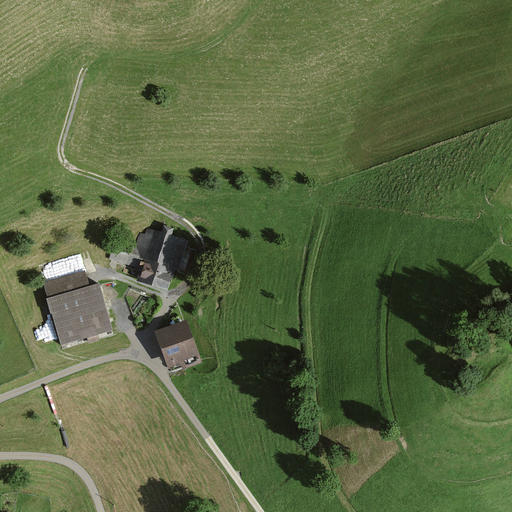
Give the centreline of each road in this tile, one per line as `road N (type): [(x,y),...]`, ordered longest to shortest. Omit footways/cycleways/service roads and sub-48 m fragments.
road 1 (residential): [(0,399),(111,356),(146,361),(257,511)]
road 2 (residential): [(99,511),(78,469),(55,457),(0,454)]
